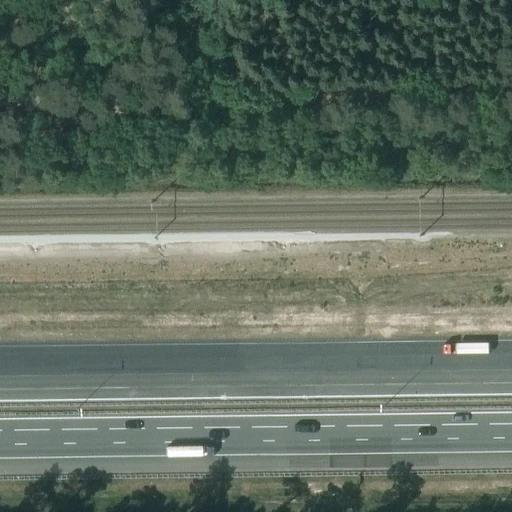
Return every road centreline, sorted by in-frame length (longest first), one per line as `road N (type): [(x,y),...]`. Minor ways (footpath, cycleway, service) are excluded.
road 1 (track): [(511,99),(0,113)]
road 2 (motorway): [(0,437),(511,431)]
road 3 (motorway): [(378,378),(0,360)]
road 4 (motorway): [(378,378),(0,382)]
road 5 (motorway): [(511,376),(378,378)]
